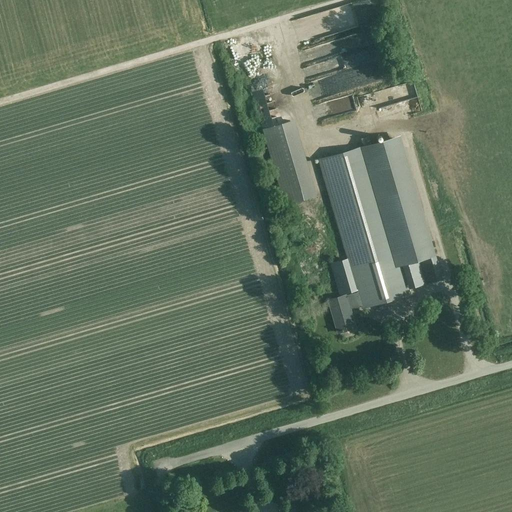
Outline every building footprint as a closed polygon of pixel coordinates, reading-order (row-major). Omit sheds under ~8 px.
[(334,65),(359,60),(357,52),(332,57),(334,65)] [(276,64),(267,69),(270,75),(279,70),(276,64)] [(312,99),(379,82),(375,67),(371,68),(370,66),(308,81),(312,99)] [(368,89),(371,104),(394,99),(391,84),(368,89)] [(365,113),(371,113),(369,91),(363,91),(365,113)] [(362,124),(370,127),(373,119),(365,116),(362,124)] [(279,124),(262,129),(265,135),(278,182),(282,193),(309,185),(290,120),(279,124)] [(367,146),(318,160),(346,255),(347,258),(330,263),(339,295),(356,290),(357,292),(360,304),(362,307),(410,293),(409,288),(402,265),(420,260),(436,256),(400,136),(384,140),(367,146)] [(420,260),(424,275),(440,271),(436,256),(420,260)] [(360,304),(357,292),(328,300),(338,332),(355,327),(349,307),(360,304)]
